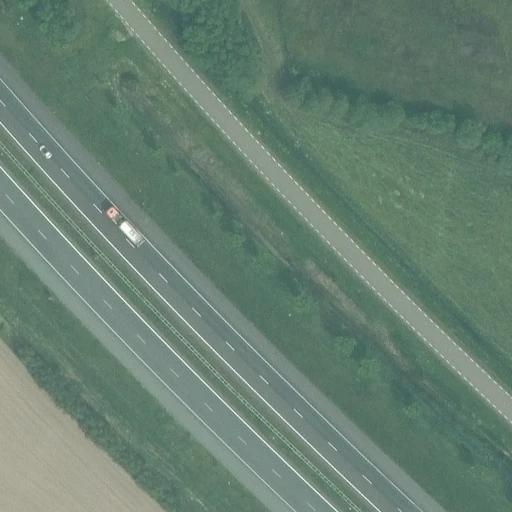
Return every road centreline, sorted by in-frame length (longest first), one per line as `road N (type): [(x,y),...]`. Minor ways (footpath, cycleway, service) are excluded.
road 1 (motorway): [(403,511),(208,323),(0,99)]
road 2 (unclassified): [(511,416),(281,188),(114,0)]
road 3 (motorway): [(0,189),(318,511)]
